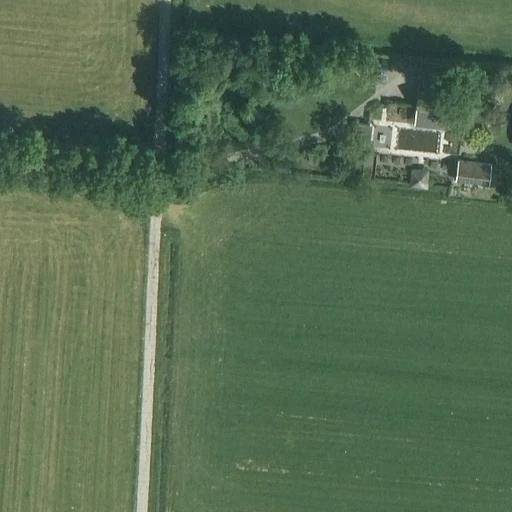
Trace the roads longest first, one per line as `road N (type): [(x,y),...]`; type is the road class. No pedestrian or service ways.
road 1 (track): [(168,0),(140,511)]
road 2 (unclassified): [(179,163),(0,151)]
